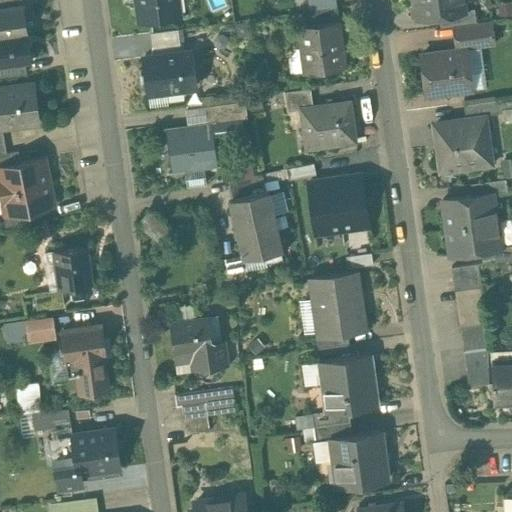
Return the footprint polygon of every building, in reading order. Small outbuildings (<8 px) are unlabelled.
[(135,0),(138,21),(180,16),(177,0),(135,0)] [(334,0),(309,0),(311,10),(335,6),(334,0)] [(462,0),(413,0),(416,16),(438,13),(464,9),(464,8),(462,0)] [(0,7),(0,35),(27,32),(24,4),(0,7)] [(311,10),(302,11),(303,20),(312,18),(313,24),(337,20),(335,6),(311,10)] [(464,9),(438,13),(440,26),(454,24),(476,21),(474,7),(464,8),(464,9)] [(337,20),(313,24),(312,18),(303,20),(304,25),(297,26),(303,71),(345,66),(338,20),(337,20)] [(476,21),(454,24),(457,47),(465,46),(465,48),(493,44),(490,19),(476,21)] [(177,28),(152,32),(154,49),(180,45),(177,28)] [(27,32),(0,35),(0,64),(25,61),(31,60),(27,32)] [(457,47),(422,52),(427,94),(470,88),(470,86),(464,86),(461,67),(467,67),(465,48),(465,46),(457,47)] [(191,50),(143,56),(148,92),(150,92),(149,88),(182,83),(182,87),(196,86),(191,50)] [(25,61),(0,64),(0,76),(26,73),(25,61)] [(34,84),(0,88),(0,125),(39,121),(34,84)] [(310,87),(284,90),(286,109),(300,108),(300,107),(312,105),(310,87)] [(495,99),(463,104),(465,116),(485,113),(486,114),(497,113),(495,99)] [(245,100),(208,105),(210,119),(246,114),(245,100)] [(312,105),(300,107),(300,108),(305,143),(326,140),(327,144),(355,140),(350,100),(312,105)] [(466,121),(433,125),(439,171),(492,164),(486,114),(485,113),(465,116),(466,121)] [(211,123),(166,129),(166,130),(171,129),(177,167),(171,168),(171,169),(217,163),(211,123)] [(6,152),(0,153),(0,165),(21,162),(18,150),(6,152)] [(0,165),(0,190),(47,181),(42,157),(21,162),(0,165)] [(343,228),(372,224),(365,170),(336,174),(343,228)] [(191,175),(191,183),(212,182),(211,173),(191,175)] [(262,173),(229,180),(232,198),(265,191),(262,173)] [(315,232),(343,228),(336,174),(308,178),(315,232)] [(505,178),(470,183),(472,194),(492,191),(492,192),(506,191),(505,178)] [(47,181),(0,190),(0,194),(2,203),(5,213),(5,214),(52,204),(47,181)] [(232,198),(231,198),(244,255),(267,250),(265,244),(277,241),(280,254),(282,253),(267,190),(232,198)] [(472,194),(442,198),(446,226),(496,219),(492,192),(492,191),(472,194)] [(11,213),(5,214),(5,213),(3,214),(5,226),(33,220),(30,209),(11,213)] [(496,219),(446,226),(450,254),(480,250),(500,247),(500,246),(496,219)] [(500,247),(480,250),(482,262),(511,257),(511,244),(500,246),(500,247)] [(85,246),(54,250),(60,286),(90,282),(85,246)] [(235,257),(223,259),(226,279),(237,277),(235,257)] [(477,263),(451,266),(452,278),(479,274),(477,263)] [(357,269),(309,276),(312,297),(318,296),(322,328),(317,329),(317,335),(347,331),(365,328),(357,269)] [(479,274),(452,278),(454,290),(481,286),(479,274)] [(481,286),(454,290),(456,302),(482,298),(481,286)] [(60,290),(35,293),(37,310),(64,306),(61,290),(60,290)] [(482,298),(456,302),(458,314),(484,310),(482,298)] [(484,310),(458,314),(459,326),(461,325),(486,322),(484,310)] [(208,316),(170,322),(175,357),(183,356),(182,350),(192,349),(195,367),(199,373),(204,376),(211,377),(217,374),(222,370),(225,363),(222,340),(212,342),(208,316)] [(51,317),(27,321),(30,336),(53,333),(51,317)] [(486,322),(461,325),(463,337),(487,334),(486,322)] [(101,324),(62,330),(66,360),(67,360),(67,354),(82,352),(83,357),(104,355),(105,354),(101,324)] [(347,331),(317,335),(317,329),(315,329),(318,348),(349,343),(347,331)] [(487,334),(463,337),(465,350),(487,347),(489,346),(487,334)] [(465,350),(463,350),(466,374),(488,371),(487,347),(465,350)] [(369,353),(319,360),(326,409),(326,410),(348,407),(376,403),(369,353)] [(104,355),(83,357),(84,366),(76,367),(79,390),(109,386),(104,355)] [(511,361),(491,362),(493,399),(511,397),(511,361)] [(488,371),(466,374),(468,386),(488,383),(488,371)] [(40,379),(18,382),(21,406),(43,404),(40,379)] [(232,386),(174,394),(176,406),(182,405),(205,402),(234,398),(232,386)] [(205,402),(182,405),(184,417),(207,414),(205,402)] [(326,409),(311,412),(313,425),(349,420),(348,407),(326,410),(326,409)] [(69,409),(32,414),(35,430),(71,425),(69,409)] [(207,414),(184,417),(186,433),(209,430),(207,414)] [(349,420),(313,425),(315,439),(330,437),(330,436),(351,433),(349,420)] [(115,427),(71,434),(74,454),(76,471),(80,471),(120,465),(115,427)] [(351,433),(330,436),(330,437),(337,486),(387,479),(380,429),(351,433)] [(74,454),(55,457),(59,486),(81,483),(80,471),(76,471),(74,454)] [(245,511),(243,493),(195,500),(197,511),(245,511)] [(98,511),(96,496),(64,501),(65,511),(98,511)] [(403,511),(402,501),(357,508),(357,511),(403,511)]
